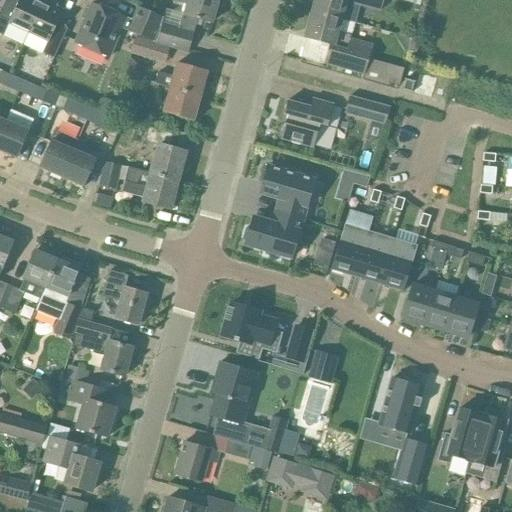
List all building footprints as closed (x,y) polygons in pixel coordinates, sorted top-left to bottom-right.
[(5,0),(0,12),(0,18),(9,23),(4,35),(23,44),(43,2),(41,1),(40,0),(19,0),(17,5),(6,0),(5,0)] [(23,44),(54,59),(68,28),(57,23),(63,11),(57,8),(56,2),(50,0),(46,0),(44,2),(43,2),(23,44)] [(156,44),(169,47),(188,52),(193,37),(193,34),(198,19),(211,23),(217,0),(174,0),(174,1),(188,4),(185,14),(181,13),(176,29),(167,26),(162,25),(161,28),(156,44)] [(421,0),(315,0),(312,12),(337,18),(342,1),(380,11),(383,0),(398,0),(420,6),(421,0)] [(133,21),(92,3),(89,10),(86,8),(81,18),(85,20),(75,44),(108,58),(121,28),(155,43),(163,17),(139,7),(133,21)] [(333,31),(337,18),(312,12),(305,38),(330,45),(325,63),(324,63),(324,64),(364,75),(399,85),(403,69),(368,59),(372,47),(349,41),(351,36),(333,31)] [(169,47),(156,44),(136,38),(132,54),(164,63),(169,47)] [(207,71),(177,63),(174,76),(158,72),(155,83),(148,81),(148,82),(200,96),(207,71)] [(0,77),(0,84),(19,92),(24,80),(2,72),(0,77)] [(402,89),(402,90),(412,93),(413,92),(412,91),(414,83),(415,83),(415,82),(405,79),(404,80),(405,81),(403,89),(402,89)] [(24,80),(19,92),(41,102),(46,90),(24,80)] [(159,85),(148,82),(144,97),(155,100),(159,85)] [(200,96),(170,88),(164,113),(193,121),(200,96)] [(86,121),(91,109),(75,102),(76,100),(67,96),(66,98),(57,95),(52,107),(86,121)] [(349,96),(345,113),(371,121),(366,140),(379,144),(384,124),(385,124),(390,107),(349,96)] [(333,104),(313,99),(311,107),(288,101),(284,114),(288,115),(281,139),(314,148),(321,124),(327,126),(333,104)] [(91,109),(86,121),(108,130),(113,118),(91,109)] [(29,130),(7,120),(0,136),(0,151),(17,158),(29,130)] [(148,128),(145,142),(159,146),(151,173),(177,180),(185,152),(164,146),(167,133),(172,134),(148,128)] [(61,178),(78,140),(55,130),(39,168),(61,178)] [(78,140),(61,178),(84,187),(96,160),(74,150),(78,140)] [(483,161),(494,162),(495,155),(483,154),(483,161)] [(105,163),(99,186),(116,190),(118,180),(122,166),(106,162),(105,163)] [(303,220),(315,180),(269,167),(267,171),(263,170),(260,180),(264,182),(261,193),(280,199),(276,212),(303,220)] [(128,168),(124,182),(147,188),(143,202),(169,209),(177,180),(151,173),(128,168)] [(338,180),(353,185),(353,184),(366,188),(369,177),(341,170),(338,180)] [(480,193),(491,194),(492,187),(480,186),(480,193)] [(381,192),(373,190),(370,201),(377,204),(381,192)] [(99,196),(96,206),(110,210),(113,200),(99,196)] [(405,199),(397,197),(394,208),(401,211),(405,199)] [(291,258),(303,220),(276,212),(272,223),(253,218),(250,229),(246,228),(243,239),(247,240),(245,244),(266,250),(265,254),(279,258),(280,255),(291,258)] [(477,220),(489,220),(489,213),(478,212),(477,220)] [(419,226),(427,228),(430,217),(423,214),(419,226)] [(345,224),(331,270),(356,277),(369,231),(345,224)] [(327,256),(334,233),(322,230),(315,253),(327,256)] [(369,231),(356,277),(380,284),(393,239),(369,231)] [(0,236),(0,302),(7,285),(0,281),(0,273),(13,242),(0,236)] [(393,239),(380,284),(404,291),(418,246),(393,239)] [(429,265),(441,269),(445,255),(446,255),(449,246),(433,241),(431,247),(433,251),(429,265)] [(464,251),(449,246),(446,255),(461,260),(464,251)] [(24,293),(40,300),(57,260),(53,259),(54,254),(38,248),(36,252),(35,251),(24,278),(24,279),(20,290),(7,285),(0,302),(0,307),(15,314),(24,293)] [(467,262),(482,267),(485,257),(470,252),(467,262)] [(52,333),(69,340),(81,311),(60,302),(63,295),(68,297),(79,270),(78,269),(79,265),(62,258),(61,262),(57,260),(40,300),(36,311),(58,321),(52,333)] [(127,278),(108,273),(102,297),(120,301),(115,318),(139,325),(146,297),(123,290),(127,278)] [(490,297),(497,276),(487,274),(481,294),(490,297)] [(424,324),(434,292),(412,285),(402,318),(424,324)] [(446,331),(455,298),(434,292),(424,324),(446,331)] [(477,308),(486,311),(490,297),(481,294),(477,308)] [(468,337),(477,305),(455,298),(446,331),(468,337)] [(230,304),(221,335),(234,338),(233,341),(238,342),(238,340),(240,340),(239,342),(236,353),(259,360),(261,360),(264,348),(275,351),(276,350),(275,350),(279,337),(279,335),(280,335),(280,334),(272,332),(275,321),(259,316),(260,313),(232,304),(230,304)] [(82,308),(79,319),(91,323),(94,312),(82,308)] [(477,330),(489,334),(493,322),(481,318),(477,330)] [(71,345),(90,351),(105,355),(101,370),(124,377),(132,348),(109,341),(112,329),(78,320),(71,345)] [(287,357),(302,362),(311,331),(296,327),(287,357)] [(350,400),(363,356),(335,348),(334,352),(331,361),(327,360),(327,359),(325,358),(325,359),(310,355),(309,355),(300,385),(315,390),(316,390),(350,400)] [(248,426),(243,424),(258,374),(219,363),(211,392),(216,394),(210,415),(220,418),(215,435),(213,434),(212,435),(243,444),(248,426)] [(69,365),(66,378),(86,384),(89,371),(69,365)] [(108,391),(104,390),(97,388),(66,378),(63,377),(59,390),(67,393),(65,400),(83,405),(76,429),(107,438),(115,407),(105,404),(108,391)] [(392,379),(379,425),(410,433),(423,387),(392,379)] [(25,387),(34,397),(42,389),(33,380),(25,387)] [(99,380),(97,388),(104,390),(108,391),(111,392),(114,384),(99,380)] [(452,435),(445,433),(437,461),(450,465),(453,456),(469,461),(482,415),(479,414),(480,414),(475,413),(476,410),(469,408),(468,411),(460,408),(452,435)] [(486,416),(482,415),(469,461),(486,466),(482,479),(496,483),(505,450),(498,448),(506,421),(501,420),(502,418),(491,414),(490,417),(486,416)] [(44,428),(0,415),(0,432),(40,443),(44,428)] [(267,435),(264,449),(277,453),(281,439),(267,435)] [(78,444),(50,436),(43,462),(68,470),(64,484),(91,492),(99,463),(75,456),(78,444)] [(393,478),(418,485),(429,447),(404,440),(393,478)] [(253,448),(229,441),(225,454),(249,461),(254,462),(252,468),(267,472),(271,453),(253,448)] [(219,452),(184,442),(174,474),(201,482),(207,462),(215,465),(219,452)] [(274,458),(267,481),(293,489),(295,484),(300,485),(302,486),(328,494),(333,475),(307,468),(274,458)] [(27,485),(0,478),(0,494),(23,501),(27,485)] [(358,479),(354,492),(375,499),(379,486),(358,479)] [(35,511),(36,511),(60,511),(63,503),(40,496),(35,511)] [(235,511),(237,505),(207,497),(204,508),(168,497),(165,508),(162,508),(160,511),(235,511)] [(454,511),(455,511),(416,500),(413,511),(454,511)]
